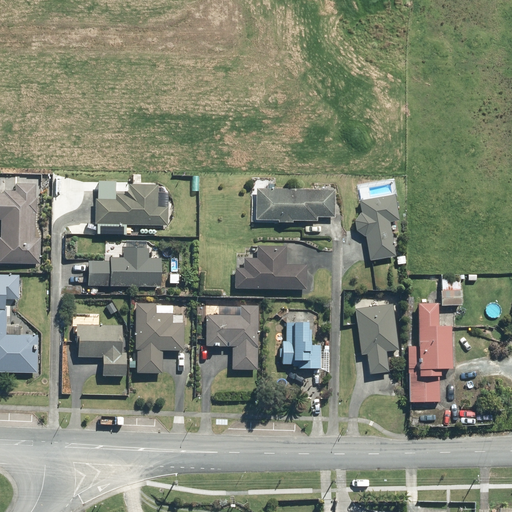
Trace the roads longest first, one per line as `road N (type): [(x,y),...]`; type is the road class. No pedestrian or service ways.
road 1 (tertiary): [(190,453),(511,451)]
road 2 (tertiary): [(190,453),(35,511)]
road 3 (tertiary): [(47,445),(190,453)]
